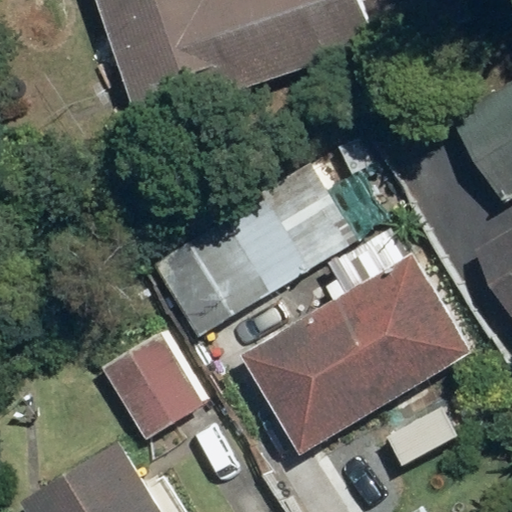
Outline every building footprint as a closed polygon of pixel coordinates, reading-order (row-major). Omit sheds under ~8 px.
[(113,0),(152,124),(483,5),(480,0),(113,0)] [(334,164),(237,219),(255,253),(189,289),(211,330),(329,264),(325,257),(371,231),(334,164)] [(511,231),(486,247),(511,290),(511,231)] [(258,345),(317,446),(489,347),(431,245),(258,345)] [(167,319),(109,353),(158,435),(216,400),(167,319)] [(413,409),(375,429),(406,491),(444,472),(413,409)] [(182,511),(136,436),(34,499),(42,511),(182,511)]
